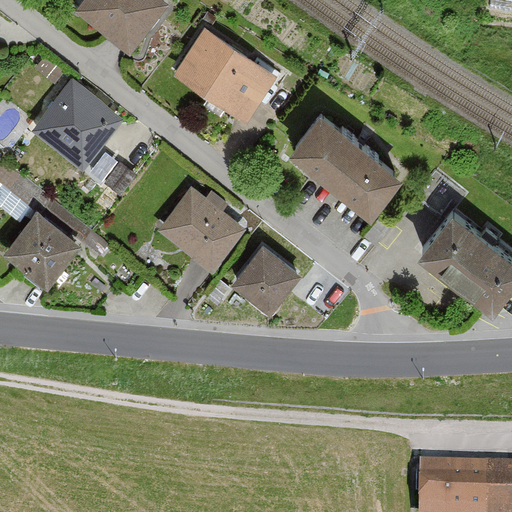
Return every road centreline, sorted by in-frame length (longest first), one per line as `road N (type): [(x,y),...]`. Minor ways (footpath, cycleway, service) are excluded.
road 1 (residential): [(401,361),(379,307),(331,251),(8,0)]
road 2 (track): [(0,381),(188,410),(511,430)]
road 3 (secondary): [(0,328),(401,361)]
